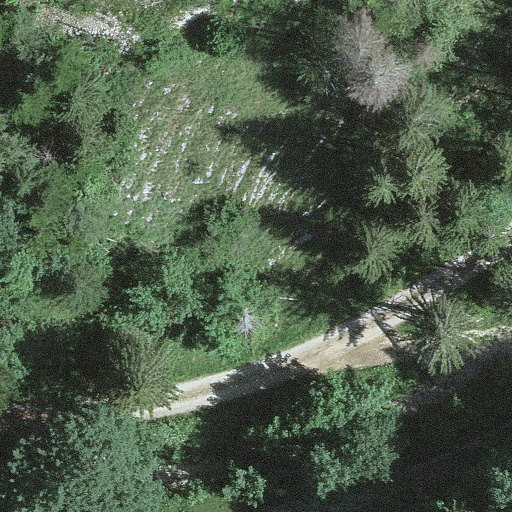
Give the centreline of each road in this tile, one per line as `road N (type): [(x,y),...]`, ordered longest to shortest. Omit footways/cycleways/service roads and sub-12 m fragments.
road 1 (track): [(511,242),(404,312),(272,381),(109,421),(0,416)]
road 2 (track): [(511,434),(324,511)]
road 3 (track): [(322,354),(445,343),(511,327)]
